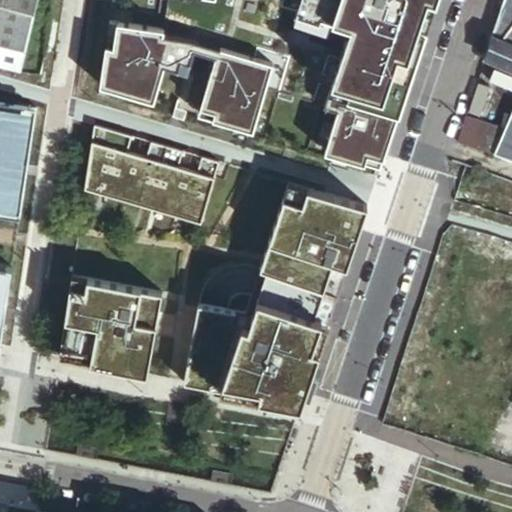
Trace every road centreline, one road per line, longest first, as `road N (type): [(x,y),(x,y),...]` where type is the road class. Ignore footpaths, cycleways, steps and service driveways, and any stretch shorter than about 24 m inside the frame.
road 1 (residential): [(310,511),(481,0)]
road 2 (residential): [(263,511),(0,462)]
